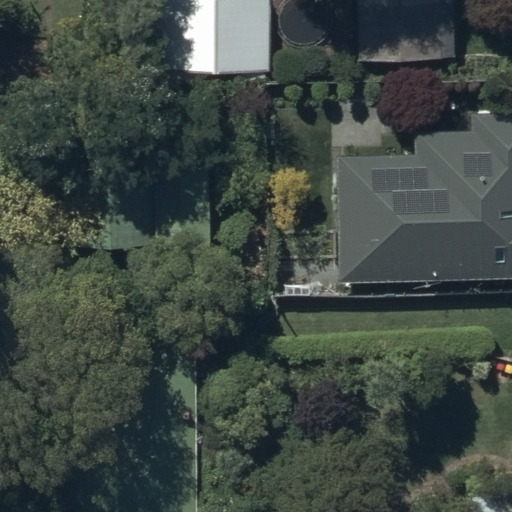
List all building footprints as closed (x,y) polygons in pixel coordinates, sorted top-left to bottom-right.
[(266,0),(157,0),(156,83),(266,84),(266,0)] [(452,59),(450,0),(352,0),(354,62),(452,59)] [(413,157),(332,159),(336,284),(511,278),(511,292),(511,116),(469,118),(469,132),(413,134),(413,157)] [(209,169),(64,170),(64,248),(153,247),(153,260),(210,260),(209,169)] [(192,511),(192,345),(122,345),(122,438),(105,438),(106,481),(59,481),(59,511),(192,511)] [(447,400),(397,400),(397,449),(447,449),(447,400)] [(511,511),(511,498),(471,498),(471,511),(511,511)]
